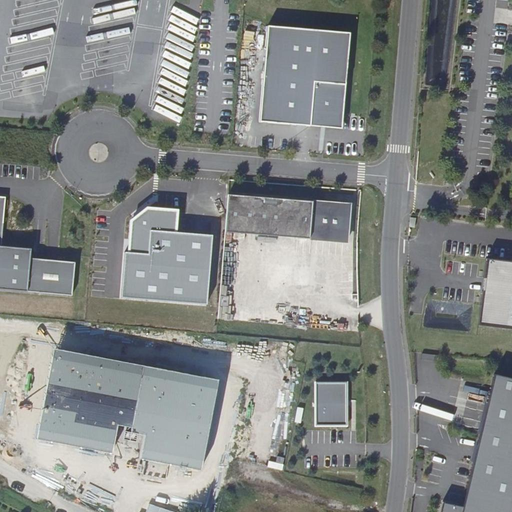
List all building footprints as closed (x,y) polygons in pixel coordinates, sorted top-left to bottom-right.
[(350,33),(268,26),(260,122),(342,129),(350,33)] [(350,205),(229,194),(225,232),(347,242),(350,205)] [(1,247),(6,198),(0,197),(0,289),(72,297),(76,264),(32,259),(32,250),(1,247)] [(132,219),(129,252),(152,254),(154,230),(180,232),(182,209),(150,206),(132,219)] [(129,252),(125,296),(210,303),(217,236),(180,232),(154,230),(152,254),(129,252)] [(511,261),(486,258),(478,325),(511,329),(511,261)] [(82,356),(59,352),(50,358),(35,441),(145,460),(143,476),(166,480),(169,465),(200,470),(215,387),(209,379),(199,377),(197,389),(185,386),(187,375),(96,359),(93,377),(79,374),(82,356)] [(511,511),(511,378),(494,375),(462,507),(442,503),(440,511),(511,511)] [(315,425),(346,426),(347,382),(315,382),(315,425)] [(254,450),(268,453),(272,438),(258,435),(254,450)]
